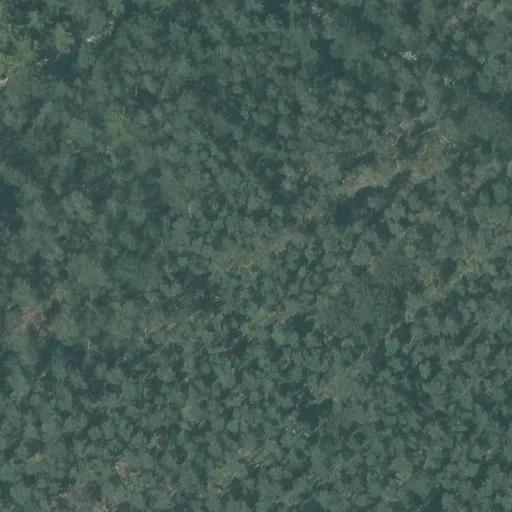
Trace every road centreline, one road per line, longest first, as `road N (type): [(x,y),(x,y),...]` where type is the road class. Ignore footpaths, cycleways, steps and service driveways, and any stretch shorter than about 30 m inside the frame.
road 1 (track): [(291,0),(422,66),(511,131)]
road 2 (track): [(0,74),(192,0)]
